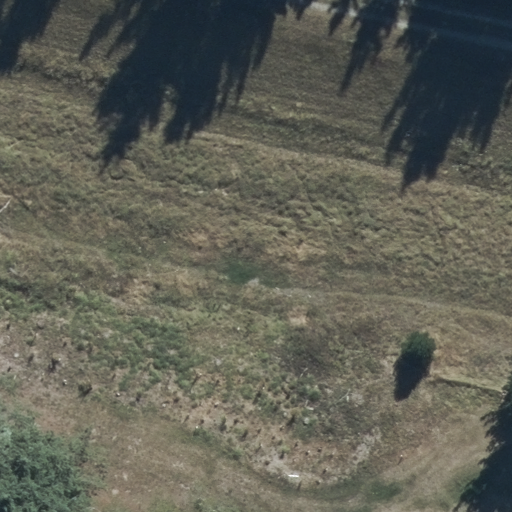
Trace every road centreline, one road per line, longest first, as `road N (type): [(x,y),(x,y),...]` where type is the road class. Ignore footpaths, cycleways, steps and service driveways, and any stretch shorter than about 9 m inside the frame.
road 1 (track): [(0,221),(209,267),(511,289)]
road 2 (track): [(323,0),(511,41)]
